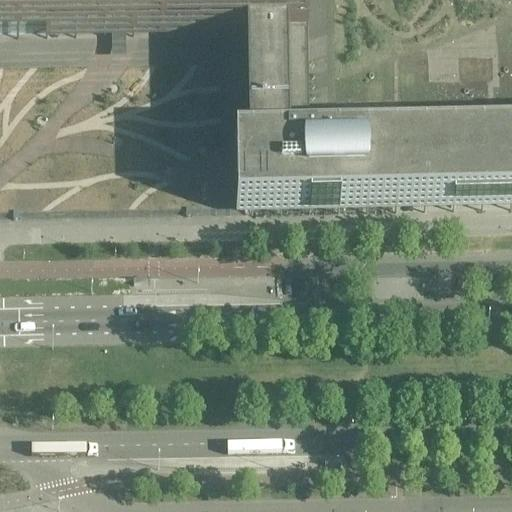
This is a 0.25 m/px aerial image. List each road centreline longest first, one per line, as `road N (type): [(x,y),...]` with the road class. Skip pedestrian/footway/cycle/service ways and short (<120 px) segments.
road 1 (primary): [(33,448),(511,437)]
road 2 (primary): [(402,314),(0,323)]
